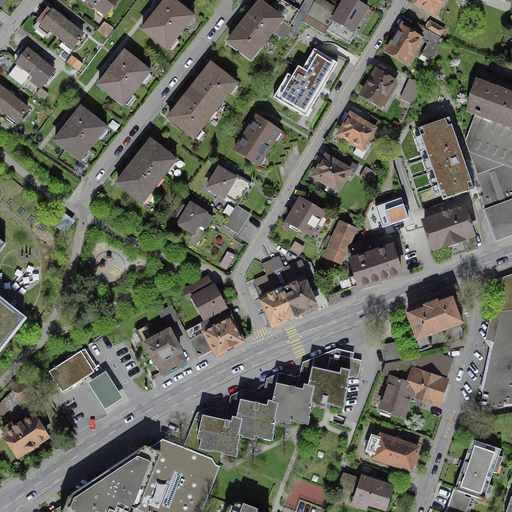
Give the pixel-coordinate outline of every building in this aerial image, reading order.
[(77,0),(83,5),(85,1),(102,15),(114,0),(77,0)] [(163,0),(137,34),(164,55),(193,18),(170,0),(163,0)] [(254,0),(240,21),(222,46),(248,63),(272,28),(283,36),(299,13),(280,0),(275,0),(271,7),(261,0),(254,0)] [(356,33),(369,9),(356,2),(352,0),(341,0),(336,10),(318,0),(304,25),(321,35),(324,30),(349,44),(354,36),(356,33)] [(436,19),(446,0),(414,0),(411,6),(436,19)] [(39,22),(57,36),(67,23),(49,9),(39,22)] [(444,30),(431,22),(427,28),(440,36),(444,30)] [(82,35),(67,23),(57,36),(72,48),(82,35)] [(104,23),(99,30),(106,36),(112,29),(104,23)] [(428,47),(421,59),(431,65),(444,40),(413,24),(410,31),(399,25),(384,54),(408,66),(420,43),(428,47)] [(15,64),(29,75),(40,61),(26,50),(15,64)] [(314,117),(327,92),(343,65),(316,50),(306,68),(303,66),(294,82),(289,79),(279,97),(314,117)] [(150,74),(122,52),(93,88),(121,110),(150,74)] [(72,55),(67,62),(79,70),(84,63),(72,55)] [(54,72),(40,61),(29,75),(43,86),(54,72)] [(189,93),(218,116),(237,91),(209,69),(189,93)] [(361,101),(385,114),(401,84),(376,71),(361,101)] [(422,85),(410,79),(401,99),(413,104),(422,85)] [(498,123),(509,93),(473,79),(461,109),(477,115),(498,123)] [(0,110),(1,111),(12,97),(0,87),(0,110)] [(197,143),(218,116),(189,93),(168,121),(197,143)] [(511,93),(509,93),(498,123),(511,128),(511,93)] [(28,109),(12,97),(1,111),(17,124),(28,109)] [(82,165),(109,131),(78,107),(52,142),(82,165)] [(481,199),(485,210),(511,200),(511,128),(498,123),(477,115),(467,144),(484,199),(481,199)] [(337,140),(365,156),(379,132),(351,116),(337,140)] [(247,135),(236,153),(261,170),(284,135),(258,118),(247,135)] [(453,130),(451,123),(428,131),(430,138),(425,140),(445,200),(471,191),(477,189),(457,129),(453,130)] [(118,187),(146,208),(181,163),(153,142),(136,164),(118,187)] [(313,181),(340,197),(355,172),(328,156),(313,181)] [(214,181),(207,192),(226,202),(229,198),(239,204),(249,187),(239,181),(219,170),(214,181)] [(371,175),(364,170),(362,174),(369,179),(371,175)] [(314,241),(329,216),(302,200),(287,226),(314,241)] [(511,235),(511,200),(485,210),(496,241),(511,235)] [(202,226),(208,230),(216,218),(205,211),(191,202),(177,225),(195,237),(202,226)] [(468,208),(422,223),(433,257),(458,249),(479,242),(468,208)] [(230,220),(244,229),(251,219),(237,209),(230,220)] [(238,239),(244,229),(230,220),(224,229),(238,239)] [(340,222),(324,258),(344,267),(360,231),(340,222)] [(371,253),(380,280),(392,276),(401,273),(393,249),(399,248),(395,237),(375,243),(377,251),(371,253)] [(0,347),(24,318),(0,299),(0,250),(5,244),(0,239),(0,347)] [(233,257),(227,253),(220,265),(226,269),(233,257)] [(380,280),(371,253),(351,260),(359,286),(371,282),(380,280)] [(304,281),(299,268),(292,271),(287,259),(272,265),(294,315),(304,311),(315,306),(304,281)] [(294,315),(272,265),(263,269),(268,280),(255,285),(262,300),(259,301),(261,306),(270,326),(294,315)] [(299,268),(304,281),(311,278),(305,265),(299,268)] [(511,275),(499,281),(485,342),(492,350),(481,405),(499,410),(511,407),(511,275)] [(194,297),(205,317),(224,307),(216,291),(214,287),(208,277),(189,287),(194,297)] [(440,302),(432,306),(442,333),(463,325),(458,311),(462,310),(457,296),(440,302)] [(171,306),(159,312),(166,326),(178,319),(171,306)] [(417,342),(442,333),(432,306),(416,311),(407,315),(417,342)] [(211,328),(207,320),(183,333),(197,359),(209,352),(213,359),(228,351),(244,343),(231,318),(211,328)] [(187,366),(168,330),(152,338),(146,327),(134,333),(139,344),(152,370),(156,368),(161,379),(173,373),(187,366)] [(397,343),(382,346),(386,363),(413,357),(411,347),(399,350),(397,343)] [(85,349),(49,372),(63,392),(77,383),(98,370),(85,349)] [(315,386),(311,403),(325,405),(341,409),(348,379),(360,382),(364,365),(355,363),(357,356),(338,351),(321,359),(304,365),(300,378),(295,380),(315,386)] [(382,373),(391,377),(409,383),(407,391),(410,392),(437,401),(452,359),(440,355),(385,365),(382,373)] [(123,397),(106,370),(88,382),(105,409),(123,397)] [(307,421),(311,403),(315,386),(295,380),(289,378),(281,376),(267,381),(262,396),(257,399),(275,403),(271,420),(282,423),(295,426),(296,419),(307,421)] [(403,415),(410,392),(407,391),(409,383),(391,377),(381,408),(403,415)] [(14,389),(2,401),(13,412),(23,402),(22,399),(32,392),(25,381),(14,389)] [(276,443),(282,423),(271,420),(275,403),(257,399),(248,397),(238,395),(226,400),(222,413),(217,415),(246,423),(242,440),(259,444),(261,440),(276,443)] [(31,410),(0,428),(0,433),(15,459),(32,449),(48,439),(31,410)] [(238,458),(242,440),(246,423),(217,415),(208,413),(201,412),(191,417),(187,429),(181,447),(180,450),(216,463),(217,461),(220,454),(238,458)] [(419,446),(380,433),(371,456),(411,470),(419,446)] [(501,449),(472,439),(454,489),(484,499),(501,449)] [(155,440),(90,482),(135,509),(143,511),(159,511),(180,450),(155,440)] [(210,461),(180,450),(159,511),(201,511),(221,465),(216,463),(210,461)] [(390,485),(360,475),(350,503),(366,509),(369,502),(382,507),(390,485)] [(133,511),(135,509),(90,482),(72,496),(64,511),(133,511)] [(453,492),(446,511),(469,511),(472,506),(468,505),(471,498),(453,492)] [(236,503),(231,511),(259,511),(257,511),(259,508),(243,502),(242,505),(236,503)]
